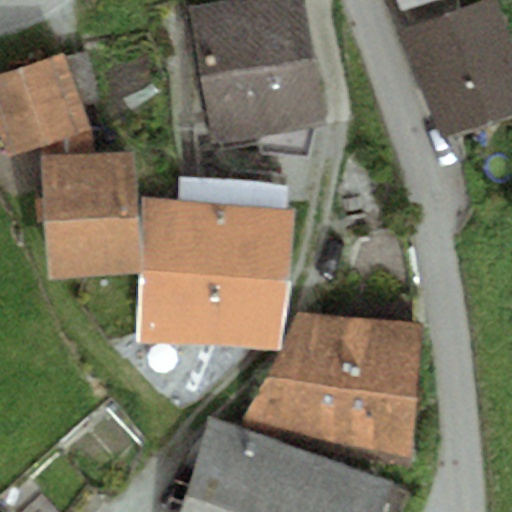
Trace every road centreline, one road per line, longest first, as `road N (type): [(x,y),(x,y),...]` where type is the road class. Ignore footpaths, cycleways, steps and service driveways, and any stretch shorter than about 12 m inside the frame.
road 1 (residential): [(332,0),(353,141),(325,264),(273,343),(176,429),(103,511)]
road 2 (unclassified): [(364,0),(452,279),(467,364)]
road 3 (residential): [(436,511),(467,364)]
road 4 (unclassified): [(467,364),(471,511)]
